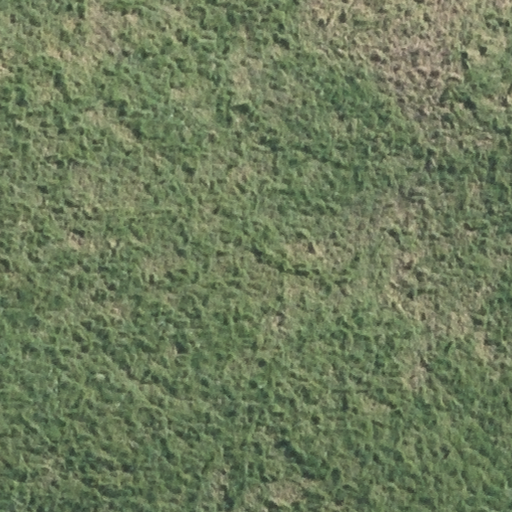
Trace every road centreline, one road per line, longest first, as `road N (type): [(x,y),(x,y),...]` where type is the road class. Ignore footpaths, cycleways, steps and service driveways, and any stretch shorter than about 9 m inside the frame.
road 1 (unknown): [(119,237),(241,89),(464,0)]
road 2 (unknown): [(119,237),(0,381)]
road 3 (unknown): [(146,0),(241,89)]
